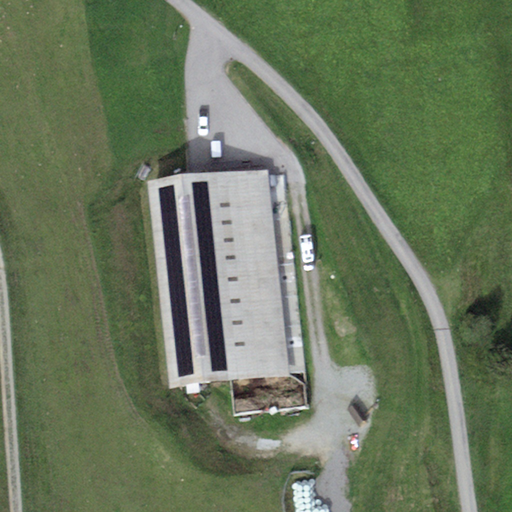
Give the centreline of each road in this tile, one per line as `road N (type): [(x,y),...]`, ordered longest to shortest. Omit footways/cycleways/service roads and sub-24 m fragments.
road 1 (residential): [(475,511),(449,351),(422,278),(313,117),(183,0)]
road 2 (track): [(0,270),(14,511)]
